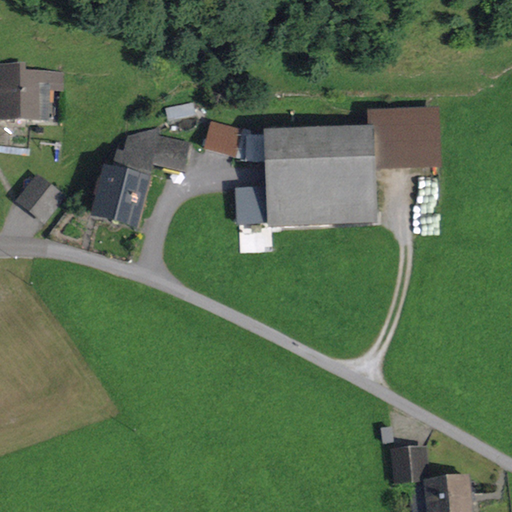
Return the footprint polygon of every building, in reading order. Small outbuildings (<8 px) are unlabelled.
[(0,116),(41,118),(42,87),(51,87),(64,88),(65,74),(42,73),(42,79),(25,78),(25,65),(0,63),(0,116)] [(41,118),(50,118),(51,87),(42,87),(41,118)] [(375,210),(373,164),(437,162),(435,114),(372,116),(373,136),(289,139),(289,131),(268,132),(270,190),(238,191),(239,227),(333,223),(333,211),(375,210)] [(212,125),(205,150),(235,158),(242,132),(212,125)] [(153,155),(183,162),(187,145),(157,138),(158,131),(128,139),(123,156),(118,155),(113,174),(107,173),(106,179),(101,199),(97,216),(135,226),(153,155)] [(101,178),(96,197),(101,199),(106,179),(101,178)] [(38,180),(20,202),(44,221),(61,199),(38,180)] [(471,511),(469,481),(428,485),(424,451),(394,455),(397,483),(410,482),(413,511),(471,511)]
